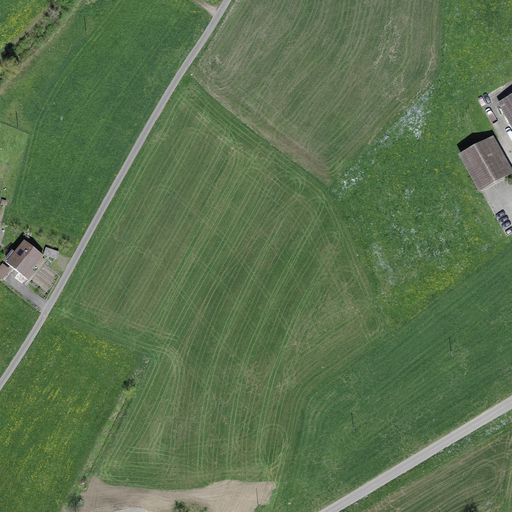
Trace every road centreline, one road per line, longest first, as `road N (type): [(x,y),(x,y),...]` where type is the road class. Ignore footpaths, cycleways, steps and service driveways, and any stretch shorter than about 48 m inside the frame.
road 1 (residential): [(0,384),(227,0)]
road 2 (unclassified): [(511,401),(329,511)]
